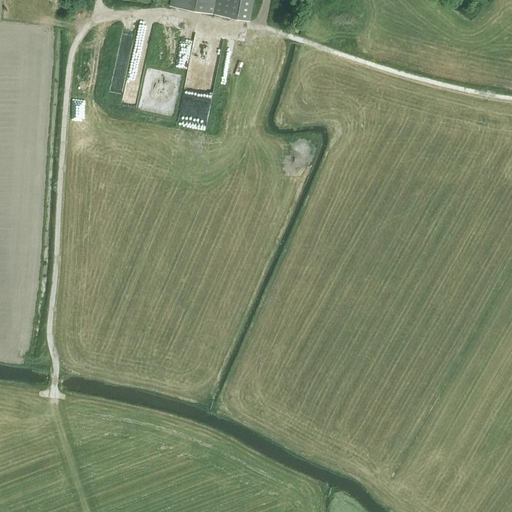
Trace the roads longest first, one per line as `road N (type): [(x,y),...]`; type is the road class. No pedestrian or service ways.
road 1 (track): [(98,0),(67,71),(49,330),(52,396)]
road 2 (track): [(254,26),(424,80),(511,98)]
road 3 (track): [(94,20),(127,12),(254,26)]
